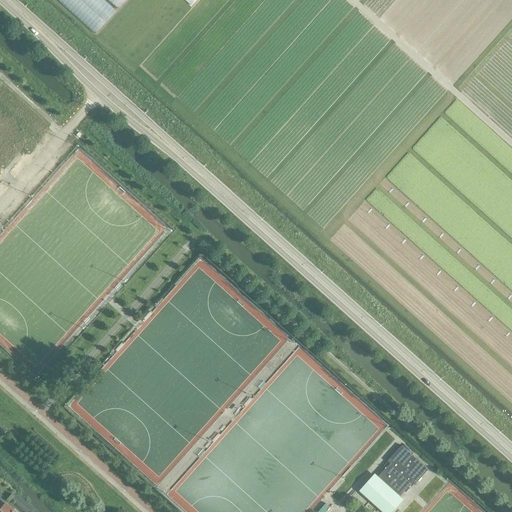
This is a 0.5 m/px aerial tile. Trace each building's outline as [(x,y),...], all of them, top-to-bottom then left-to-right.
[(106,0),(59,0),(96,32),(117,9),(106,0)] [(0,124),(8,114),(0,107),(0,124)] [(28,149),(36,140),(28,133),(20,143),(28,149)] [(414,485),(428,469),(402,446),(388,461),(390,463),(378,478),(375,476),(361,491),(384,511),(390,511),(402,499),(399,497),(412,483),(414,485)] [(17,511),(14,509),(13,510),(5,503),(0,508),(0,511),(17,511)]
